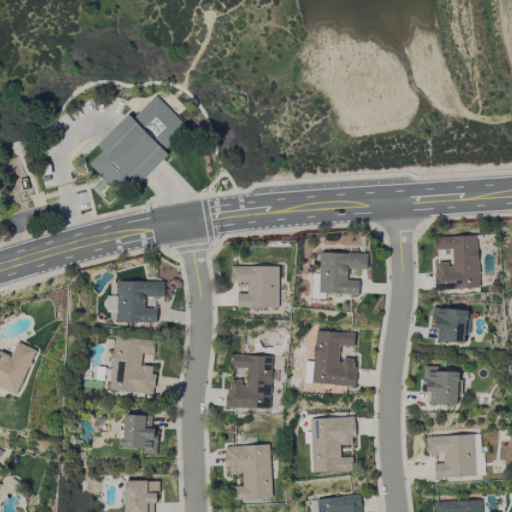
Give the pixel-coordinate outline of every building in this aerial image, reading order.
[(87,165),(99,177),(106,185),(116,194),(130,181),(136,187),(139,184),(152,173),(162,162),(169,155),(165,151),(187,129),(185,127),(175,117),(155,96),(132,119),(128,115),(121,122),(111,132),(96,147),(101,152),(87,165)] [(479,288),(476,236),(437,237),(437,249),(452,249),(452,263),(435,264),(436,290),(479,288)] [(319,293),(358,294),(359,281),(347,280),(347,269),(366,269),(367,254),(320,253),(319,293)] [(278,308),(278,267),(230,266),(230,282),(247,283),(247,294),(238,294),(238,308),(278,308)] [(318,293),(318,274),(312,274),(311,299),(324,299),(324,293),(318,293)] [(163,297),(163,282),(117,281),(117,322),(156,322),(156,308),(144,308),(144,297),(163,297)] [(436,341),(465,343),(467,310),(432,308),(431,321),(437,322),(436,341)] [(354,333),(315,331),(312,384),(354,386),(356,360),(338,359),(339,345),(353,346),(354,333)] [(109,391),(152,394),(154,366),(140,365),(141,354),(153,355),(154,340),(113,337),(109,391)] [(11,356),(0,351),(0,388),(18,395),(35,350),(16,343),(11,356)] [(311,383),(313,345),(306,344),(304,383),(311,383)] [(272,356),(233,355),(232,368),(245,368),(245,381),(228,380),(227,408),(270,409),(272,356)] [(457,405),(458,372),(437,372),(437,366),(423,366),(423,385),(429,385),(428,404),(457,405)] [(152,416),(124,414),(122,448),(143,449),(142,454),(156,454),(157,435),(151,434),(152,416)] [(310,418),(311,472),(352,471),(352,457),(340,457),(340,445),(354,445),(353,417),(310,418)] [(483,476),(481,434),(425,437),(426,454),(443,453),(443,463),(434,464),(435,478),(483,476)] [(271,498),(269,445),(225,447),(225,466),(229,466),(230,475),(242,474),(242,486),(231,486),(232,499),(271,498)] [(158,481),(123,482),(123,511),(153,511),(153,503),(158,503),(158,481)] [(317,511),(360,511),(359,495),(316,499),(317,511)] [(481,511),(481,500),(434,502),(433,511),(481,511)]
